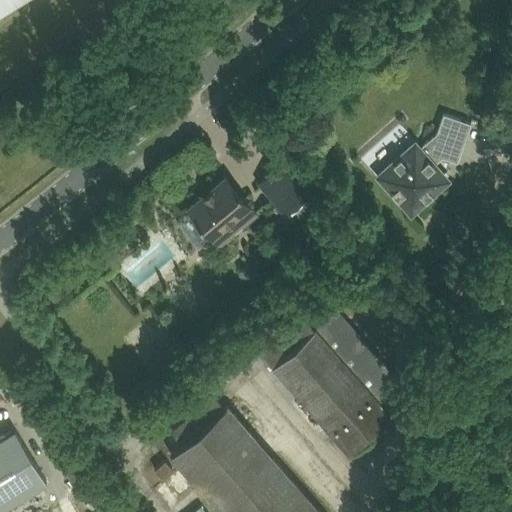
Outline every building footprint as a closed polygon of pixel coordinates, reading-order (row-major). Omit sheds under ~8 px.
[(0,0),(0,9),(14,0),(0,0)] [(442,178),(431,165),(442,155),(458,160),(471,121),(444,111),(434,137),(418,151),(416,149),(385,175),(411,204),(442,178)] [(310,193),(282,160),(257,181),(285,214),(310,193)] [(188,207),(190,209),(177,220),(198,245),(211,234),(220,245),(258,212),(227,175),(188,207)] [(271,364),(350,453),(403,407),(387,389),(400,378),(336,306),(314,326),(303,313),(260,352),(271,364)] [(511,340),(511,337),(511,312),(504,310),(495,333),(511,340)] [(208,494),(223,511),(321,511),(226,405),(225,406),(214,392),(171,429),(183,442),(171,452),(208,494)] [(0,508),(47,480),(15,427),(0,436),(0,508)] [(173,466),(166,458),(155,467),(162,475),(173,466)]
